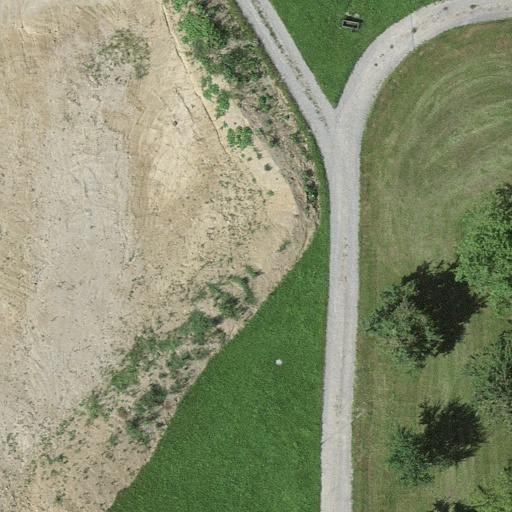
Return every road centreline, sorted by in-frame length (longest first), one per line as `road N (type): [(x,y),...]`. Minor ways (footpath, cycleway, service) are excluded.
road 1 (track): [(340,511),(348,147),(363,88),(399,37),(432,15),(511,0)]
road 2 (track): [(254,0),(348,147)]
